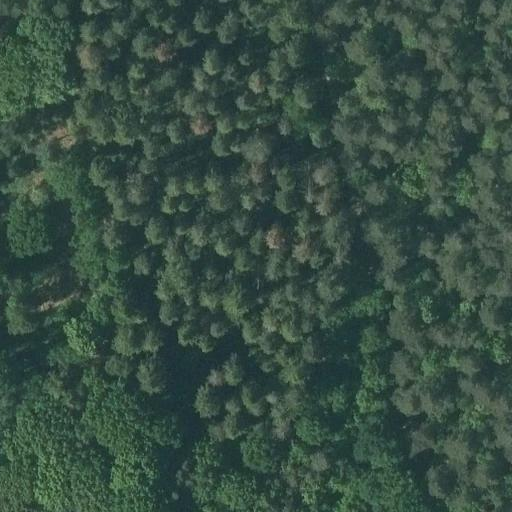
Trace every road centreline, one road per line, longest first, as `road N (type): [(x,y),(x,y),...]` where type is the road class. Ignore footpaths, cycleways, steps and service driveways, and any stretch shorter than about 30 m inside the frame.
road 1 (track): [(302,0),(361,278)]
road 2 (track): [(361,278),(412,511)]
